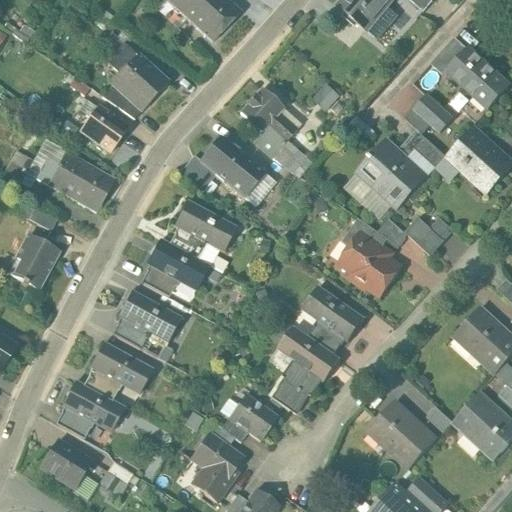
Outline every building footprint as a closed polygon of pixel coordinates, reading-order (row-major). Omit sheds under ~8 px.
[(240,14),(224,0),(163,0),(212,44),(240,14)] [(345,0),(338,9),(365,32),(376,41),(397,17),(386,8),(392,0),(345,0)] [(432,3),(429,0),(407,0),(423,14),(432,3)] [(167,85),(124,46),(107,65),(120,77),(111,87),(112,88),(130,104),(141,114),(167,85)] [(509,89),(467,51),(447,74),(489,111),(509,89)] [(87,91),(73,80),(67,88),(82,99),(87,91)] [(325,112),(339,96),(325,84),(311,99),(325,112)] [(130,104),(112,88),(102,99),(122,113),(130,104)] [(283,111),(261,91),(240,115),(261,134),(280,151),(286,143),(287,142),(297,131),(279,115),(283,111)] [(127,130),(97,110),(86,103),(79,113),(90,120),(80,134),(110,155),(127,130)] [(431,127),(414,110),(404,121),(422,137),(431,127)] [(511,168),(511,164),(472,129),(446,159),(487,196),(511,168)] [(280,151),(261,134),(253,143),(272,160),(280,151)] [(264,176),(219,139),(199,163),(199,164),(214,177),(244,200),(264,176)] [(446,159),(425,140),(414,151),(435,170),(445,159),(446,159)] [(280,151),(272,160),(282,167),(297,151),(287,142),(280,151)] [(427,179),(385,142),(356,174),(397,212),(427,179)] [(33,164),(15,154),(10,163),(28,173),(33,164)] [(114,182),(65,154),(58,166),(46,159),(34,180),(95,215),(114,182)] [(199,163),(193,158),(179,175),(202,192),(214,177),(199,164),(199,163)] [(10,163),(3,176),(21,186),(28,173),(10,163)] [(273,183),(264,176),(244,200),(253,208),(273,183)] [(236,230),(187,203),(173,228),(179,231),(176,236),(199,249),(204,239),(225,250),(236,230)] [(56,221),(35,209),(28,221),(50,233),(56,221)] [(429,230),(418,219),(404,234),(407,237),(430,259),(444,244),(429,230)] [(377,234),(358,220),(342,243),(350,249),(358,237),(380,251),(387,241),(377,234)] [(454,233),(439,220),(429,230),(444,244),(454,233)] [(404,234),(389,221),(377,234),(387,241),(398,249),(407,237),(404,234)] [(199,249),(176,236),(170,247),(193,260),(199,249)] [(58,253),(28,237),(7,276),(22,284),(21,286),(26,289),(27,287),(37,292),(58,253)] [(380,251),(358,237),(350,249),(339,265),(352,274),(349,278),(348,277),(347,279),(366,292),(368,289),(380,298),(400,270),(381,258),(384,254),(380,251)] [(170,247),(159,242),(146,266),(151,269),(148,274),(171,287),(177,277),(197,289),(208,268),(193,260),(170,247)] [(171,287),(148,274),(142,286),(165,298),(171,287)] [(511,286),(507,281),(497,292),(511,305),(511,286)] [(364,321),(318,289),(305,308),(324,321),(317,331),(339,346),(343,340),(348,344),(364,321)] [(180,320),(131,293),(118,318),(123,321),(120,326),(143,339),(148,329),(169,341),(180,320)] [(511,358),(511,339),(480,310),(454,339),(495,377),(511,358)] [(143,339),(120,326),(114,338),(136,350),(143,339)] [(311,340),(294,329),(280,348),(300,362),(286,381),(307,396),(318,381),(323,384),(340,361),(332,355),(311,340)] [(339,346),(317,331),(311,340),(332,355),(339,346)] [(0,337),(0,373),(17,348),(0,337)] [(152,372),(103,345),(89,370),(94,372),(91,378),(114,390),(120,381),(141,392),(152,372)] [(114,390),(91,378),(85,389),(108,402),(108,401),(114,390)] [(307,396),(286,381),(272,400),(293,416),(307,396)] [(108,402),(85,389),(75,383),(61,408),(66,411),(63,417),(86,429),(92,419),(113,430),(124,410),(108,401),(108,402)] [(510,408),(511,406),(511,391),(508,388),(499,397),(510,408)] [(511,441),(511,424),(479,395),(452,424),(493,462),(511,441)] [(277,419),(245,396),(227,420),(247,434),(259,443),(277,419)] [(436,442),(395,404),(367,433),(409,471),(436,442)] [(452,424),(435,409),(426,419),(443,434),(452,424)] [(86,429),(63,417),(57,428),(80,440),(86,429)] [(247,434),(227,420),(221,430),(220,431),(234,440),(240,445),(247,434)] [(221,430),(216,426),(208,436),(227,450),(234,440),(220,431),(221,430)] [(227,450),(208,436),(191,461),(204,470),(192,486),(216,504),(237,475),(233,472),(242,461),(227,450)] [(91,464),(57,443),(40,470),(74,491),(82,479),(91,464)] [(113,464),(106,474),(125,486),(132,476),(113,464)] [(106,474),(98,486),(118,499),(125,486),(106,474)] [(82,479),(74,491),(72,494),(88,504),(97,489),(82,479)] [(419,511),(393,486),(371,511),(419,511)] [(277,511),(280,508),(255,491),(247,503),(241,511),(277,511)] [(237,496),(226,511),(241,511),(247,503),(237,496)]
